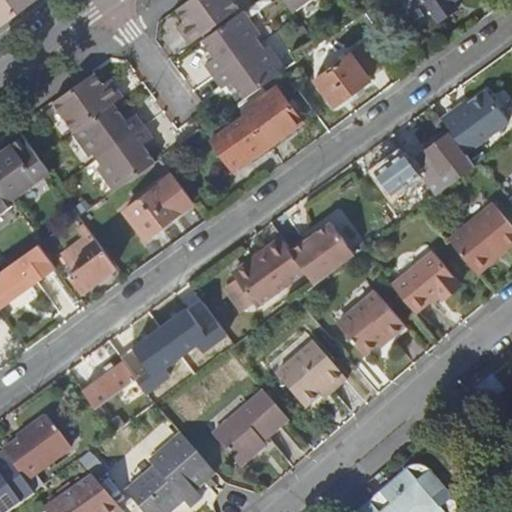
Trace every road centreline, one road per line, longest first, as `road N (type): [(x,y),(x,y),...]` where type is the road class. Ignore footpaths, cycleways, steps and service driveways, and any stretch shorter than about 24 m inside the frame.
road 1 (residential): [(511,21),(0,393)]
road 2 (residential): [(511,317),(272,511)]
road 3 (residential): [(0,79),(110,0)]
